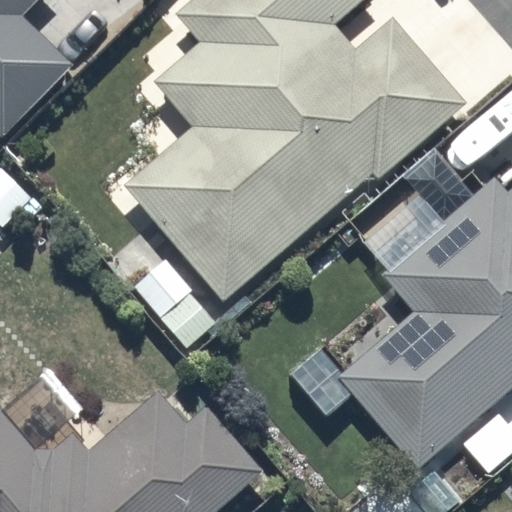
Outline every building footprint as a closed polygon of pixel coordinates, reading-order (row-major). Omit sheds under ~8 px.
[(0,0),(0,136),(1,138),(70,60),(21,15),(35,0),(0,0)] [(230,309),(222,299),(370,174),(375,180),(467,102),(391,13),(353,46),(334,24),(362,0),(191,0),(175,14),(198,40),(151,80),(189,126),(122,183),(178,250),(133,288),(184,348),(230,309)] [(41,187),(10,157),(0,167),(0,225),(2,227),(41,187)] [(359,243),(383,272),(381,274),(413,312),(337,376),(413,471),(511,386),(511,188),(508,192),(495,177),(438,225),(414,197),(359,243)] [(0,511),(210,511),(260,469),(206,406),(197,414),(178,390),(165,400),(156,389),(90,454),(71,432),(51,451),(36,450),(0,409),(0,511)] [(511,450),(511,428),(499,412),(461,444),(485,473),(511,450)]
